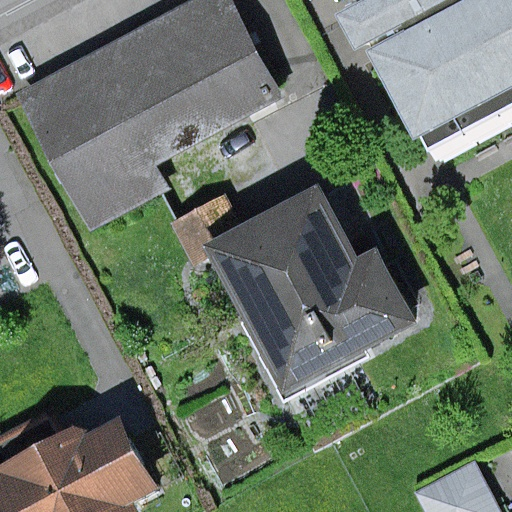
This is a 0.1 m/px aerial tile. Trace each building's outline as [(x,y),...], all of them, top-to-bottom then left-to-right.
[(252,0),(193,0),(31,87),(105,225),(183,184),(170,160),(301,90),(252,0)] [(511,0),(358,0),(344,8),(366,51),(375,46),(424,139),(430,136),(444,161),(511,124),(511,0)] [(312,199),(209,252),(281,391),(412,323),(378,257),(351,272),(312,199)] [(18,478),(0,486),(0,507),(2,511),(123,511),(114,493),(154,472),(136,437),(95,457),(83,434),(14,470),(18,478)] [(496,511),(476,468),(420,495),(428,511),(496,511)]
